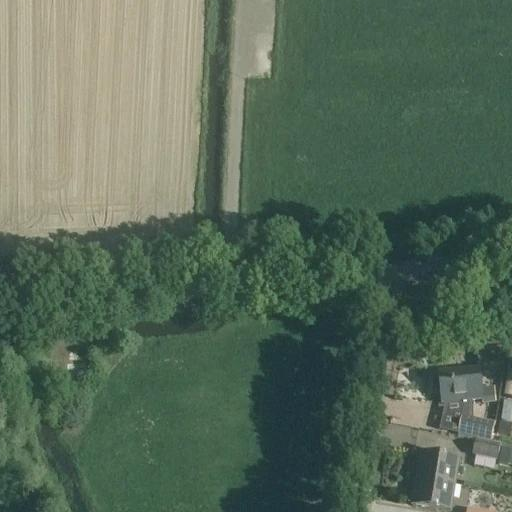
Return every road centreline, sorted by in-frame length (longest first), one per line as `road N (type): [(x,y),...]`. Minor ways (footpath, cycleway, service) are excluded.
road 1 (residential): [(0,307),(92,305),(391,266)]
road 2 (residential): [(356,511),(391,266)]
road 3 (residential): [(511,253),(391,266)]
